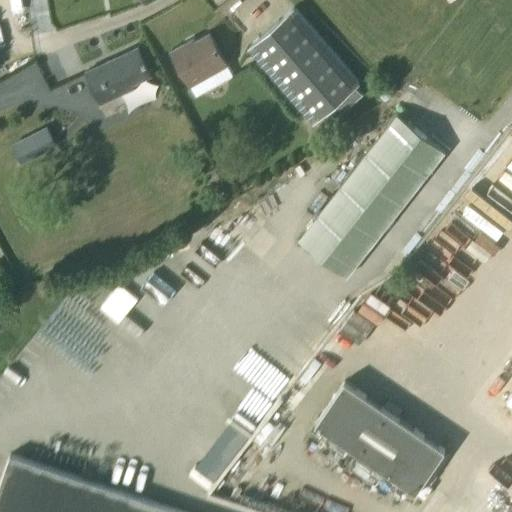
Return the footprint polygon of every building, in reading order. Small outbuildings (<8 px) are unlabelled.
[(294,7),(248,47),(315,122),(361,81),(294,7)] [(196,95),(233,75),(209,32),(187,45),(185,42),(171,50),(196,95)] [(153,75),(139,47),(85,72),(102,110),(125,99),(121,91),(153,75)] [(349,276),(445,151),(401,113),(305,239),(349,276)] [(20,164),(58,146),(48,125),(10,144),(20,164)] [(444,449),(372,400),(344,381),(316,423),(415,491),(444,449)] [(183,511),(10,454),(0,483),(0,511),(183,511)]
